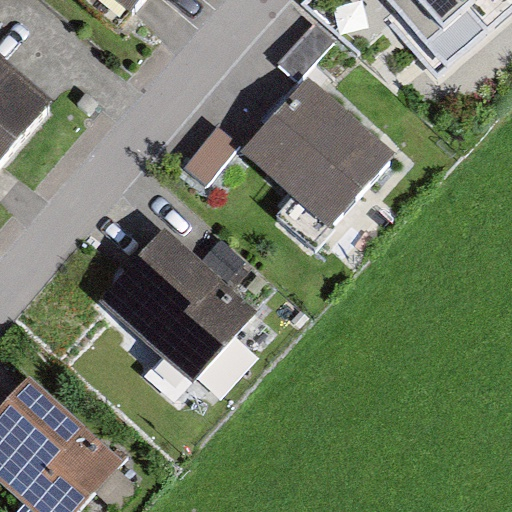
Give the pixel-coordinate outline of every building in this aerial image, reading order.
[(112,0),(145,27),(168,0),(112,0)] [(311,0),(360,57),(392,30),(366,0),(311,0)] [(511,19),(511,0),(366,0),(392,30),(438,83),(511,19)] [(0,66),(0,188),(61,118),(0,66)] [(332,245),(398,173),(308,91),(242,162),(332,245)] [(214,126),(191,176),(221,190),(244,139),(214,126)] [(100,310),(194,396),(259,325),(165,239),(100,310)] [(0,421),(0,489),(24,511),(90,511),(125,475),(31,388),(0,421)]
